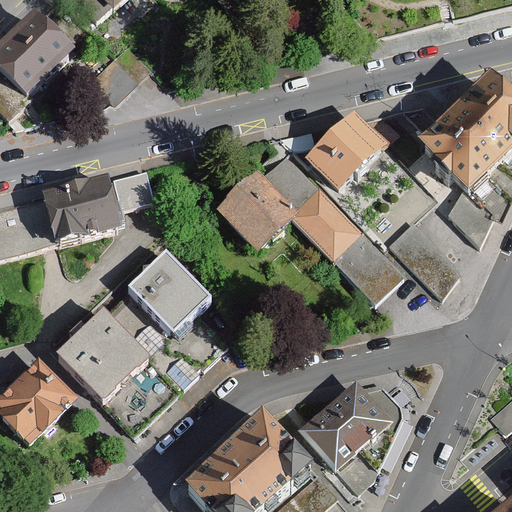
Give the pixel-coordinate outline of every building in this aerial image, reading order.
[(97,0),(70,0),(94,26),(109,12),(97,0)] [(97,0),(109,12),(114,17),(131,0),(97,0)] [(314,12),(292,34),(315,57),(337,35),(314,12)] [(65,53),(36,22),(0,56),(0,78),(27,107),(74,63),(65,53)] [(114,62),(138,87),(150,76),(126,51),(114,62)] [(114,62),(90,85),(111,108),(114,110),(138,87),(114,62)] [(0,78),(0,117),(8,125),(27,107),(0,78)] [(511,109),(493,90),(489,86),(420,154),(462,196),(470,205),(471,203),(511,163),(511,109)] [(359,125),(384,153),(399,138),(382,119),(359,125)] [(338,201),(388,156),(384,153),(359,125),(355,121),(306,166),(338,201)] [(284,160),(262,182),(296,218),(318,196),(284,160)] [(511,163),(471,203),(482,215),(485,212),(493,220),(491,225),(502,230),(511,207),(511,163)] [(145,178),(114,186),(122,216),(153,208),(145,178)] [(290,223),(296,218),(262,182),(259,179),(218,217),(258,260),(294,227),(290,223)] [(43,202),(55,252),(122,235),(109,185),(43,202)] [(362,241),(318,196),(296,218),(290,223),(294,227),(334,268),(374,310),(402,283),(362,241)] [(462,196),(448,220),(480,255),(491,225),(493,220),(485,212),(482,215),(471,203),(470,205),(462,196)] [(43,202),(0,212),(0,265),(55,252),(43,202)] [(455,268),(414,227),(386,254),(439,308),(459,280),(455,268)] [(211,305),(167,259),(127,296),(132,302),(171,342),(202,375),(227,351),(196,319),(211,305)] [(132,302),(108,326),(150,368),(180,397),(202,375),(171,342),(132,302)] [(108,326),(102,320),(64,358),(60,363),(107,410),(137,440),(180,397),(150,368),(108,326)] [(79,407),(39,365),(0,401),(0,427),(23,452),(26,450),(30,454),(46,438),(48,440),(62,427),(60,425),(64,421),(61,419),(68,412),(70,415),(74,412),(79,407)] [(360,392),(355,388),(308,430),(300,437),(339,480),(385,438),(394,431),(360,392)] [(511,404),(492,421),(498,428),(507,438),(511,433),(511,404)] [(195,511),(275,511),(291,498),(311,480),(294,462),(262,427),(238,449),(214,470),(183,498),(195,511)] [(317,480),(279,511),(323,511),(336,501),(317,480)]
